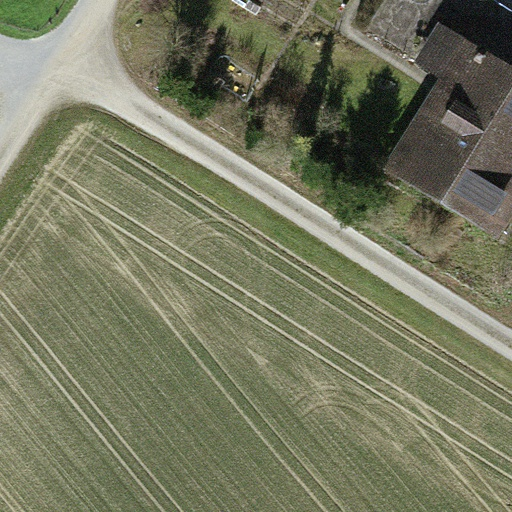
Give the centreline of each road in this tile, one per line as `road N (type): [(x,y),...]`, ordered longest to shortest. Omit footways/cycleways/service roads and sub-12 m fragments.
road 1 (track): [(0,66),(65,63),(511,345)]
road 2 (track): [(0,164),(105,0)]
